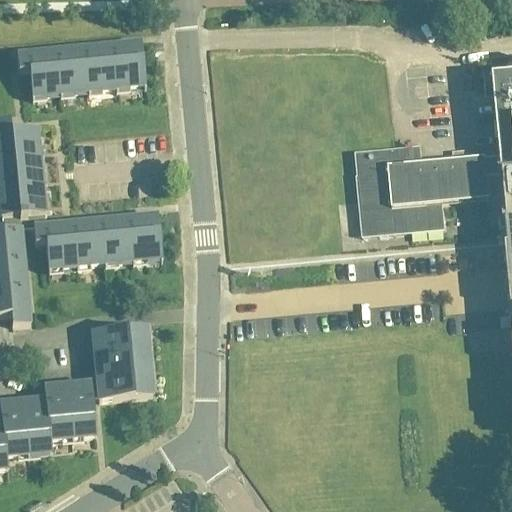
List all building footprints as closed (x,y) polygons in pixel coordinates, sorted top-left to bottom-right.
[(145,91),(142,65),(141,47),(112,50),(116,93),(145,91)] [(116,93),(112,50),(84,53),(88,96),(116,93)] [(88,96),(84,53),(56,55),(60,99),(88,96)] [(60,99),(56,55),(17,59),(17,65),(18,77),(29,76),(31,101),(60,99)] [(355,157),(363,240),(443,233),(440,202),(488,196),(492,225),(510,224),(511,245),(511,60),(490,62),(490,68),(482,69),(486,102),(495,101),(501,164),(485,166),(485,163),(422,169),(420,150),(355,157)] [(0,165),(39,162),(36,134),(11,136),(10,125),(0,125),(0,165)] [(0,193),(42,190),(39,162),(0,165),(0,193)] [(33,232),(46,231),(42,190),(0,193),(0,209),(1,223),(2,223),(3,235),(20,233),(33,232)] [(161,263),(157,220),(128,223),(132,266),(161,263)] [(132,266),(128,223),(100,226),(104,269),(132,266)] [(104,269),(100,226),(72,228),(76,271),(104,269)] [(76,271),(72,228),(46,231),(33,232),(34,249),(45,248),(48,274),(76,271)] [(0,264),(22,262),(20,233),(3,235),(0,235),(0,264)] [(0,292),(25,290),(22,262),(0,264),(0,292)] [(29,330),(25,290),(0,292),(0,321),(10,320),(11,331),(29,330)] [(147,355),(145,331),(91,336),(94,360),(147,355)] [(149,378),(147,355),(94,360),(96,383),(149,378)] [(152,401),(149,378),(96,383),(98,407),(152,401)] [(96,441),(92,403),(90,389),(43,394),(45,405),(46,405),(50,446),(96,441)] [(46,405),(45,405),(0,409),(0,421),(2,421),(6,462),(52,458),(50,446),(46,405)]
